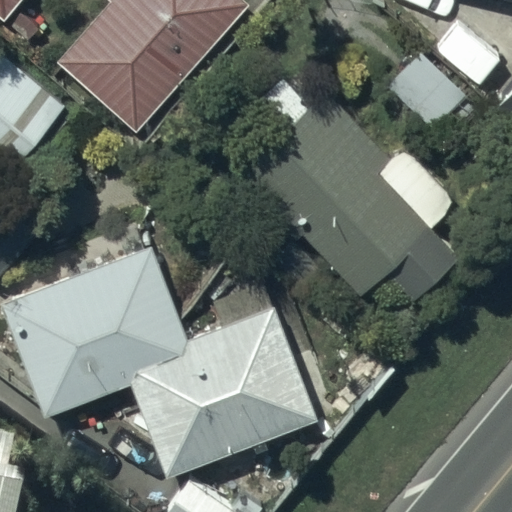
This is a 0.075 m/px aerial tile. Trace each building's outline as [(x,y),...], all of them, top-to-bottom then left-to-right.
[(0,0),(0,9),(5,14),(17,0),(0,0)] [(109,0),(59,55),(136,124),(247,1),(246,0),(109,0)] [(422,44),(387,79),(433,123),(468,88),(422,44)] [(0,48),(0,165),(6,170),(65,101),(2,46),(0,48)] [(391,155),(325,85),(311,101),(282,76),(260,102),(287,125),(245,166),(285,206),(278,213),(297,233),(303,226),(360,289),(388,262),(414,292),(458,251),(433,221),(455,199),(404,143),(391,155)] [(511,83),(495,103),(511,119),(511,83)] [(0,184),(0,268),(47,217),(12,185),(7,191),(0,184)] [(152,243),(3,301),(46,410),(131,377),(168,472),(318,413),(273,299),(188,333),(152,243)] [(0,442),(0,511),(19,511),(22,498),(19,498),(28,447),(0,442)] [(242,511),(190,475),(162,511),(242,511)]
